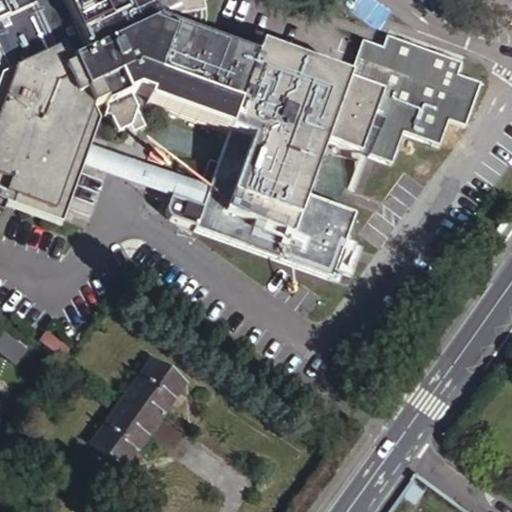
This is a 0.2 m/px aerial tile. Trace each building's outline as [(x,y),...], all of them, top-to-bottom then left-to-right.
[(0,0),(0,90),(9,87),(14,89),(0,126),(0,198),(11,203),(56,220),(81,152),(86,139),(92,122),(95,115),(112,113),(109,121),(116,123),(118,132),(127,135),(135,131),(136,128),(139,129),(149,105),(230,135),(207,195),(201,211),(193,233),(330,284),(355,219),(306,201),(327,144),(392,168),(404,136),(441,149),(450,124),(466,131),(482,87),(459,78),(464,67),(449,61),(450,58),(443,55),(442,59),(422,51),(423,48),(410,43),(409,46),(398,42),(393,55),(373,48),(368,63),(371,71),(369,77),(361,81),(360,85),(271,52),(266,63),(208,41),(164,24),(152,0),(0,0)] [(152,0),(164,24),(208,41),(210,36),(212,28),(213,25),(214,15),(198,9),(194,0),(152,0)] [(368,63),(361,81),(369,77),(371,71),(368,63)] [(0,90),(0,126),(14,89),(9,87),(0,90)] [(56,220),(11,203),(8,211),(63,231),(85,174),(93,153),(103,126),(92,122),(86,139),(81,152),(56,220)] [(93,153),(85,174),(201,211),(207,195),(93,153)] [(511,172),(498,198),(511,205),(511,172)] [(143,398),(174,420),(205,377),(173,354),(143,398)] [(0,408),(10,402),(0,385),(0,408)] [(146,461),(174,420),(143,398),(114,439),(146,461)]
